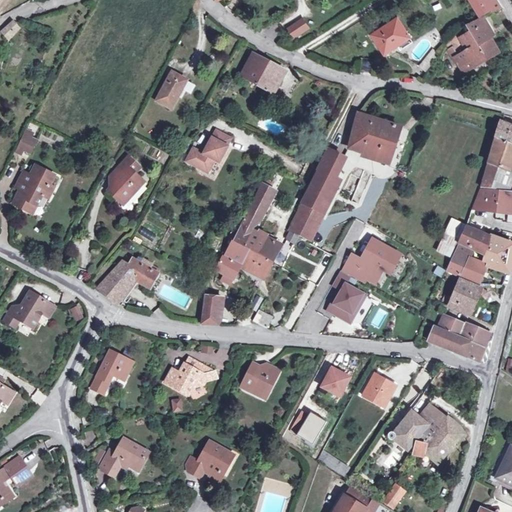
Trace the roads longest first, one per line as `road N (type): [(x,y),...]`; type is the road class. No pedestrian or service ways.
road 1 (residential): [(491,376),(445,354),(155,327),(105,305)]
road 2 (residential): [(511,108),(405,82),(337,78),(289,61),(208,0)]
road 3 (track): [(357,82),(285,221)]
road 4 (residential): [(491,376),(457,511)]
